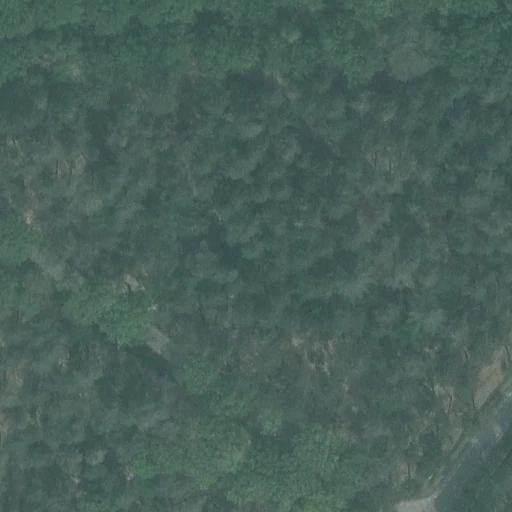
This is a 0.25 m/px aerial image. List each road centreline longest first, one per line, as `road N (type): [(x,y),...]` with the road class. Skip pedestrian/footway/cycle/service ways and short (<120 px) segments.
road 1 (unclassified): [(392,511),(0,220)]
road 2 (tertiary): [(438,511),(511,409)]
